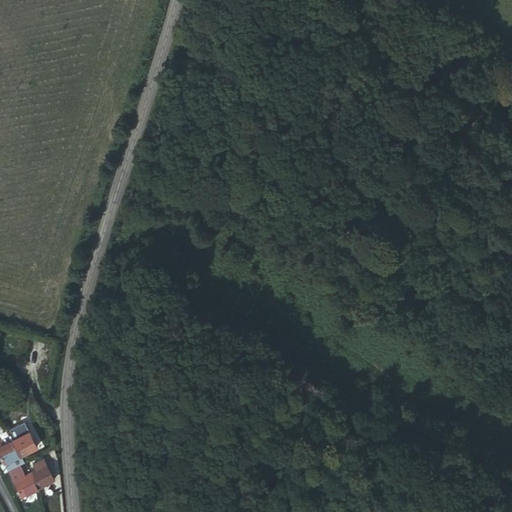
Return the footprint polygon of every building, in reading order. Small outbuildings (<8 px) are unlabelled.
[(15,441),(21,451),(37,441),(24,421),(16,426),(20,434),(13,438),(15,441)] [(0,452),(5,460),(21,451),(15,441),(13,438),(7,442),(2,433),(0,434),(0,452)] [(35,482),(36,484),(55,473),(44,453),(34,459),(37,466),(30,470),(35,482)] [(30,470),(24,458),(9,466),(11,471),(21,465),(25,473),(30,470)] [(23,491),(36,484),(35,482),(30,470),(25,473),(21,465),(11,471),(23,491)]
